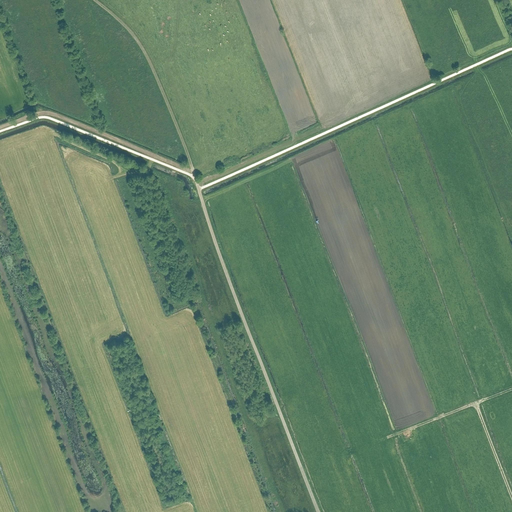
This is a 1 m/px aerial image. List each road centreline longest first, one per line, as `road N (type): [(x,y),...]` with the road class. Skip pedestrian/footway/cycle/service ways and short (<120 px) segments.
road 1 (unclassified): [(317,511),(193,173)]
road 2 (track): [(193,172),(48,113),(0,127)]
road 3 (track): [(193,173),(138,42),(94,0)]
road 4 (track): [(196,183),(320,127)]
